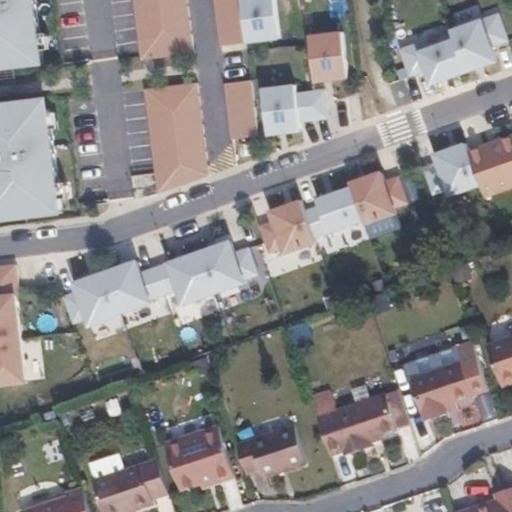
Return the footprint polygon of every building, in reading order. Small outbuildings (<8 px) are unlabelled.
[(0,0),(0,63),(44,58),(37,0),(0,0)] [(190,0),(137,0),(145,63),(197,57),(190,0)] [(245,0),(244,0),(218,0),(224,49),(250,46),(245,0)] [(278,0),(244,0),(245,0),(250,46),(284,42),(278,0)] [(511,41),(503,17),(455,34),(459,43),(471,76),(502,65),(497,50),(511,44),(511,41)] [(346,36),(313,39),(319,86),(352,82),(346,36)] [(471,76),(459,43),(424,55),(421,47),(405,53),(414,80),(430,74),(436,89),(471,76)] [(254,80),(226,82),(231,140),(259,138),(254,80)] [(201,86),(149,93),(156,155),(160,197),(212,179),(201,86)] [(266,93),(273,139),(306,135),(304,126),(319,124),(315,95),(301,97),(300,88),(266,93)] [(315,95),(319,124),(333,122),(329,93),(315,95)] [(0,224),(64,216),(51,113),(14,117),(12,107),(0,108),(0,224)] [(511,192),(511,140),(505,143),(506,147),(488,153),(487,149),(473,155),(485,189),(489,201),(511,192)] [(488,153),(506,147),(505,143),(487,149),(488,153)] [(473,155),(470,147),(439,158),(441,166),(427,171),(437,198),(451,193),(454,200),(485,189),(473,155)] [(385,174),(354,185),(355,190),(367,223),(368,227),(400,216),(398,211),(413,205),(403,178),(389,183),(385,174)] [(309,213),(315,231),(318,240),(367,223),(355,190),(320,202),(322,208),(309,213)] [(309,213),(305,202),(274,213),(277,223),(263,228),(273,255),(286,250),(288,255),(320,244),(318,240),(315,231),(309,213)] [(236,250),(205,261),(220,303),(251,292),(250,289),(264,284),(255,257),(241,262),(236,250)] [(188,314),(220,303),(205,261),(159,277),(168,304),(183,299),(188,314)] [(21,298),(17,269),(0,270),(0,345),(23,342),(18,298),(21,298)] [(168,304),(159,277),(146,282),(142,269),(109,281),(124,323),(156,312),(155,309),(168,304)] [(78,333),(91,328),(94,336),(125,325),(124,323),(109,281),(78,292),(81,301),(68,306),(78,333)] [(0,390),(29,387),(23,342),(0,345),(0,390)] [(511,344),(490,352),(504,395),(511,392),(511,344)] [(464,367),(411,386),(423,424),(425,423),(427,428),(449,420),(447,415),(477,404),(464,367)] [(409,429),(398,394),(316,421),(329,461),(343,456),(344,460),(371,451),(369,444),(397,435),(397,433),(409,429)] [(303,469),(290,431),(233,450),(242,480),(257,475),(260,484),(303,469)] [(231,484),(215,433),(162,450),(177,496),(203,487),(213,484),(214,489),(231,484)] [(165,499),(154,464),(90,484),(98,511),(140,511),(151,509),(149,504),(165,499)] [(214,489),(213,484),(203,487),(204,493),(214,489)] [(85,511),(79,490),(62,496),(63,499),(22,511),(85,511)] [(511,511),(511,491),(504,494),(506,500),(497,503),(469,511),(511,511)] [(506,500),(504,494),(495,497),(497,503),(506,500)]
